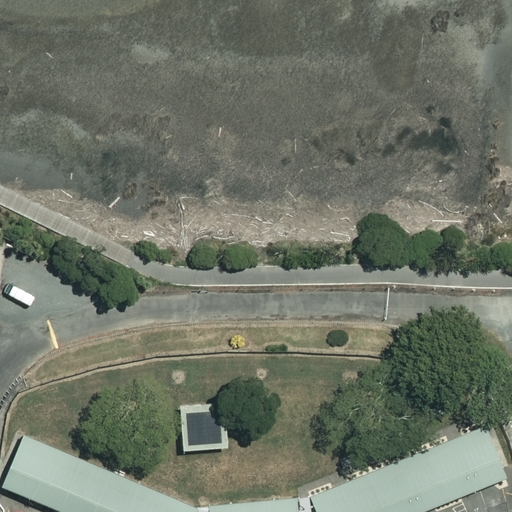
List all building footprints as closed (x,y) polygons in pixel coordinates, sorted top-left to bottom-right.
[(222,398),(178,400),(180,445),(224,443),(222,398)] [(315,511),(409,511),(504,474),(483,422),(308,493),(308,494),(315,511)] [(0,478),(0,481),(72,511),(191,511),(195,504),(21,431),(0,478)] [(309,511),(307,494),(306,493),(302,494),(296,494),(298,511),(309,511)] [(206,504),(206,511),(296,511),(295,495),(295,494),(294,494),(206,501),(206,504)]
